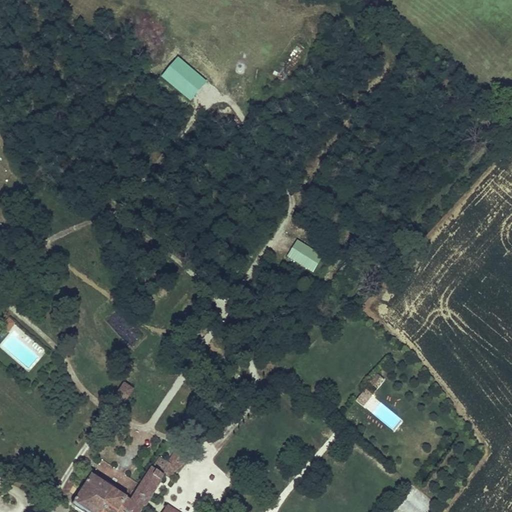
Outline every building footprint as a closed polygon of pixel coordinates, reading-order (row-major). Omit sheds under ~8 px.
[(287,258),(315,271),(323,253),(296,240),(287,258)] [(9,320),(2,327),(8,332),(14,324),(9,320)] [(371,383),(377,388),(384,380),(377,375),(371,383)] [(132,390),(124,385),(114,400),(122,406),(132,390)] [(357,400),(363,406),(373,394),(366,389),(357,400)] [(141,511),(164,476),(152,467),(131,501),(93,475),(72,508),(77,511),(141,511)]
